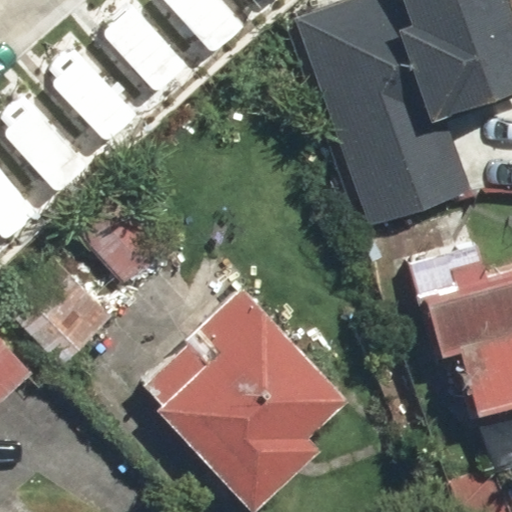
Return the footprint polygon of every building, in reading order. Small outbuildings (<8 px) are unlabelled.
[(221,0),(230,9),(240,0),(221,0)] [(323,0),(264,27),(357,233),(451,190),(419,119),(511,77),(511,47),(490,0),(323,0)] [(174,61),(120,1),(92,26),(147,86),(174,61)] [(122,107),(60,48),(33,76),(95,135),(122,107)] [(75,161),(13,95),(0,107),(0,140),(46,189),(75,161)] [(0,229),(24,208),(0,181),(0,229)] [(108,200),(65,240),(105,283),(148,243),(108,200)] [(100,316),(35,249),(0,282),(0,326),(43,371),(100,316)] [(432,353),(450,417),(509,400),(507,393),(511,392),(511,267),(395,302),(412,359),(432,353)] [(141,399),(129,411),(231,511),(239,511),(302,449),(290,438),(325,403),(212,291),(123,381),(141,399)] [(0,392),(22,374),(0,348),(0,392)] [(503,511),(484,468),(436,489),(446,511),(503,511)]
